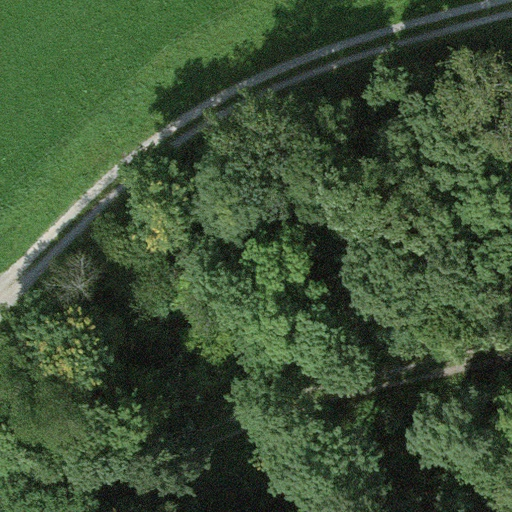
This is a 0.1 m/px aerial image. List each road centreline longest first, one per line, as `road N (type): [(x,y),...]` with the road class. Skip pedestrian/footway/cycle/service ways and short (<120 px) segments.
road 1 (track): [(0,304),(33,261),(189,128),(332,56),(511,4)]
road 2 (track): [(87,511),(218,442),(511,348)]
